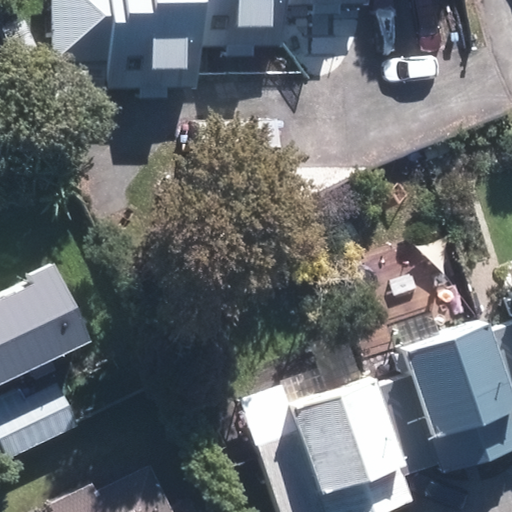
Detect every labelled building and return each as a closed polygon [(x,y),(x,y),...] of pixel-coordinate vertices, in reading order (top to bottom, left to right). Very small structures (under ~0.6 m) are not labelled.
[(189,52),(188,0),(45,0),(46,69),(102,68),(102,97),(189,95),(189,52)] [(275,11),(274,0),(188,0),(189,52),(275,52),(275,11)] [(274,0),(275,11),(361,11),(360,0),(274,0)] [(276,177),(275,125),(198,126),(198,178),(276,177)] [(0,377),(81,339),(42,256),(16,268),(20,277),(0,287),(0,377)] [(511,321),(478,333),(508,419),(511,417),(511,291),(508,293),(511,305),(511,321)] [(511,430),(508,419),(478,333),(476,325),(396,352),(404,376),(368,387),(398,475),(432,462),(436,471),(511,445),(511,430)] [(398,475),(368,387),(364,376),(282,403),(291,431),(252,446),(274,511),(373,511),(405,501),(398,475)] [(0,452),(69,420),(48,378),(16,393),(10,380),(0,384),(0,452)] [(175,511),(151,459),(43,510),(43,511),(175,511)]
